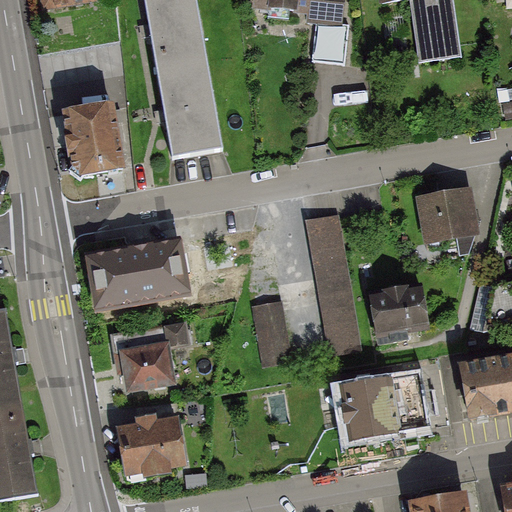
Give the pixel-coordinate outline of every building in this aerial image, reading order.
[(198,0),(141,0),(166,160),(222,151),(198,0)] [(340,0),(256,0),(256,12),(339,18),(340,0)] [(448,0),(405,0),(413,65),(456,60),(448,0)] [(110,115),(63,123),(73,179),(120,170),(110,115)] [(467,190),(420,198),(428,243),(475,235),(467,190)] [(339,225),(306,230),(325,357),(358,352),(339,225)] [(180,246),(86,263),(96,319),(190,302),(180,246)] [(419,293),(376,299),(384,345),(426,338),(419,293)] [(280,306),(254,310),(263,366),(289,362),(280,306)] [(3,316),(0,316),(0,411),(18,409),(3,316)] [(170,333),(114,343),(124,397),(179,387),(170,333)] [(511,363),(465,371),(472,420),(511,413),(511,363)] [(420,377),(335,390),(343,442),(429,428),(420,377)] [(0,505),(32,500),(18,409),(0,411),(0,505)] [(180,422),(121,433),(130,483),(189,472),(180,422)] [(459,511),(458,503),(404,511),(459,511)]
